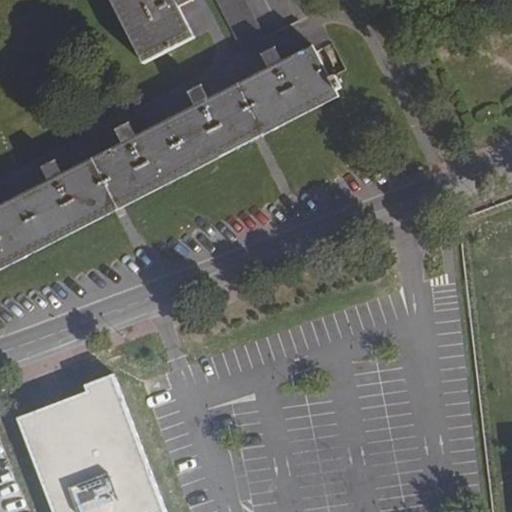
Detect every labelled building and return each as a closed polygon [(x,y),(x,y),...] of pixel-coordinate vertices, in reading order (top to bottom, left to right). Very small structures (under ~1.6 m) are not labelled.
[(149,62),(117,0),(110,0),(143,64),(149,62)] [(117,0),(149,62),(189,41),(168,0),(117,0)] [(192,0),(168,0),(189,41),(194,39),(180,8),(193,1),(192,0)] [(214,0),(241,52),(266,39),(245,0),(214,0)] [(0,213),(315,51),(313,46),(282,62),(276,48),(262,56),(269,69),(209,99),(202,86),(189,94),(195,106),(136,137),(130,124),(116,131),(122,144),(63,174),(56,161),(42,169),(48,181),(0,206),(0,213)] [(0,213),(0,263),(336,92),(315,51),(0,213)] [(0,270),(339,97),(336,92),(0,263),(0,270)] [(166,511),(114,379),(20,416),(58,511),(166,511)]
